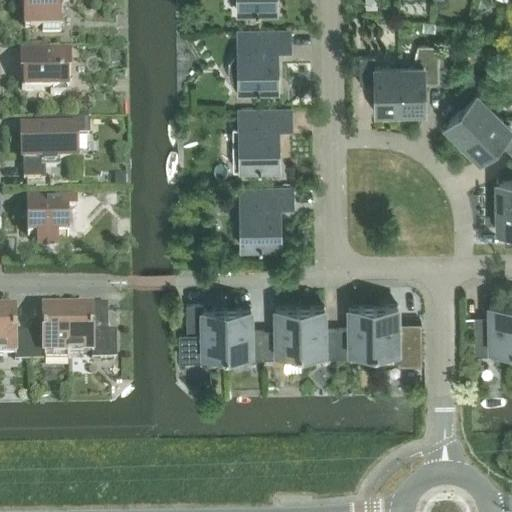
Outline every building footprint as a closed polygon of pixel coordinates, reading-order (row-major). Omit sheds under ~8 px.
[(61,28),(61,3),(69,3),(68,0),(24,0),(25,28),(42,28),(42,33),(61,33),(61,28)] [(237,11),(237,12),(276,12),(275,0),(242,0),(243,11),(237,11)] [(239,89),(239,91),(277,90),(276,49),(290,49),(290,32),(238,32),(238,49),(244,49),(244,89),(239,89)] [(424,84),(439,83),(438,55),(438,44),(418,45),(412,65),(399,66),(399,111),(426,110),(426,109),(424,109),(424,84)] [(71,95),(70,51),(21,52),(22,91),(50,91),(50,95),(71,95)] [(374,56),(359,57),(359,85),(374,84),(375,109),(372,109),(372,111),(399,111),(399,66),(374,66),(374,56)] [(472,76),(452,96),(463,106),(445,124),(444,122),(443,123),(462,142),(493,110),(476,93),(483,86),(472,76)] [(240,168),(240,169),(278,169),(278,127),(291,127),(291,110),(239,111),(239,128),(245,128),(245,168),(240,168)] [(511,152),(511,126),(511,127),(493,110),(462,142),(481,161),(482,160),(481,158),(498,141),(509,151),(511,153),(511,152)] [(42,165),(58,165),(58,161),(77,160),(76,136),(91,136),(90,118),(42,119),(42,131),(22,132),(24,181),(43,180),(42,165)] [(115,176),(115,188),(126,188),(126,176),(115,176)] [(496,179),(496,205),(511,205),(511,180),(497,181),(497,179),(496,179)] [(241,246),(241,248),(279,247),(279,206),(293,205),(292,188),(240,189),(240,206),(246,206),(247,246),(241,246)] [(116,194),(106,194),(106,201),(109,204),(116,204),(116,194)] [(76,211),(76,198),(27,199),(28,220),(28,237),(29,237),(29,236),(38,236),(38,246),(58,246),(58,235),(67,235),(67,237),(69,237),(69,219),(76,211)] [(498,230),(511,229),(511,205),(496,205),(496,232),(498,232),(498,230)] [(203,303),(186,303),(187,334),(180,334),(180,358),(203,358),(203,353),(227,353),(226,308),(203,308),(203,303)] [(474,326),(474,350),(474,354),(490,354),(490,349),(511,348),(511,303),(488,304),(489,326),(474,326)] [(92,360),(115,359),(114,335),(108,335),(107,305),(91,305),(91,310),(68,310),(68,355),(92,355),(92,360)] [(348,328),(336,328),(337,356),(350,356),(350,348),(373,348),(373,305),(348,306),(348,328)] [(373,305),(373,348),(373,362),(398,362),(398,364),(421,364),(421,321),(398,321),(397,305),(373,305)] [(324,306),(299,307),(300,351),(301,351),(301,349),(324,349),(324,356),(337,356),(336,328),(325,328),(324,306)] [(251,307),(226,308),(227,353),(227,350),(250,350),(250,357),(264,357),(263,329),(251,329),(251,307)] [(275,329),(263,329),(264,357),(277,357),(277,352),(300,351),(299,307),(275,307),(275,329)] [(43,333),(29,333),(30,361),(45,360),(45,355),(68,355),(68,310),(43,311),(43,333)] [(15,311),(0,311),(0,356),(15,356),(15,361),(30,361),(29,333),(15,333),(15,311)]
